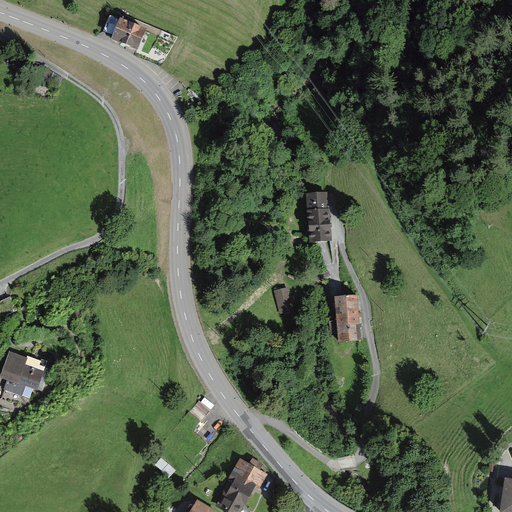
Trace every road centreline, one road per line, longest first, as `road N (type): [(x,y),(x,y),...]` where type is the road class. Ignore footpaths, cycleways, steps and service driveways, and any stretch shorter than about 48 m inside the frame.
road 1 (tertiary): [(0,12),(100,52),(162,102),(178,147),(178,271),(188,329),(246,425)]
road 2 (residential): [(246,425),(270,416),(333,463),(360,451),(377,372),(368,306),(334,196)]
road 3 (track): [(0,30),(114,112),(124,190),(110,229),(0,283)]
road 4 (track): [(418,0),(402,65),(330,164),(334,196)]
road 5 (tertiary): [(246,425),(329,511)]
